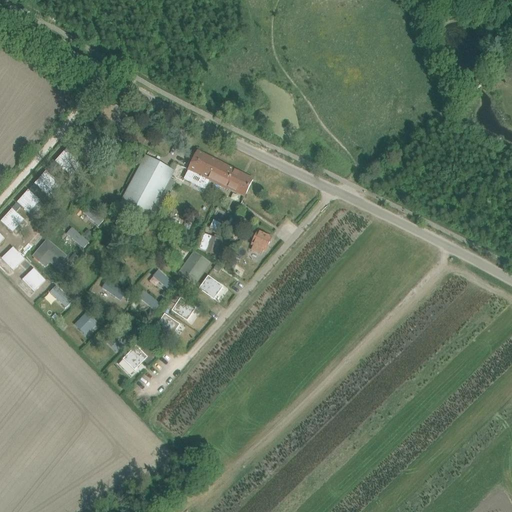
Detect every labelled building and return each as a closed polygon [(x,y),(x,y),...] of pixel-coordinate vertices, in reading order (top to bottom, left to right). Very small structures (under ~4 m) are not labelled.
[(85,127),(74,139),(86,150),(97,138),(85,127)] [(138,130),(133,139),(143,145),(148,136),(138,130)] [(66,149),(55,162),(67,172),(78,160),(66,149)] [(188,170),(184,180),(205,190),(210,181),(228,190),(228,188),(245,196),(249,189),(253,180),(197,152),(188,170)] [(146,156),(120,205),(148,220),(153,211),(159,201),(174,172),(146,156)] [(45,171),(34,184),(46,195),(58,182),(45,171)] [(33,185),(29,189),(34,193),(38,189),(33,185)] [(28,190),(17,203),(29,214),(40,201),(28,190)] [(99,226),(104,221),(87,206),(82,211),(99,226)] [(74,226),(67,233),(83,250),(90,243),(74,226)] [(254,246),(252,250),(261,254),(263,250),(265,251),(272,238),(258,231),(252,245),(254,246)] [(197,249),(216,256),(222,238),(214,235),(213,237),(203,233),(197,249)] [(47,241),(33,258),(40,264),(49,253),(62,264),(67,257),(47,241)] [(194,253),(179,274),(185,278),(194,285),(209,264),(194,253)] [(224,258),(221,263),(227,267),(230,262),(224,258)] [(46,287),(52,282),(37,267),(31,272),(46,287)] [(150,278),(170,291),(176,282),(156,269),(150,278)] [(58,285),(51,291),(67,308),(74,301),(58,285)] [(143,300),(154,312),(161,305),(150,294),(143,300)] [(176,296),(172,302),(177,305),(181,299),(176,296)] [(176,306),(172,311),(187,322),(196,309),(181,299),(177,305),(176,306)] [(172,302),(168,308),(172,311),(176,306),(172,302)] [(87,312),(74,325),(86,336),(98,323),(87,312)] [(165,315),(156,327),(171,338),(180,325),(165,315)] [(63,322),(58,326),(61,330),(66,325),(63,322)] [(118,330),(106,343),(117,353),(129,341),(118,330)] [(136,347),(123,360),(134,371),(147,358),(136,347)]
